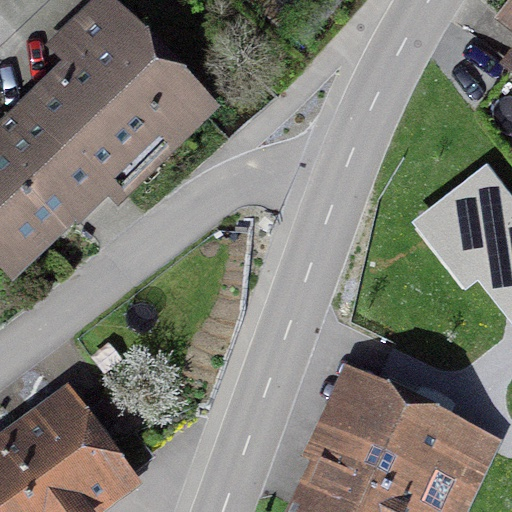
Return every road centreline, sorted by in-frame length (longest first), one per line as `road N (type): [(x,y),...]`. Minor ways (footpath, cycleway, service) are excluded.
road 1 (residential): [(0,360),(234,184),(267,175),(341,181)]
road 2 (tertiary): [(341,181),(221,511)]
road 3 (tertiary): [(427,0),(378,88),(341,181)]
